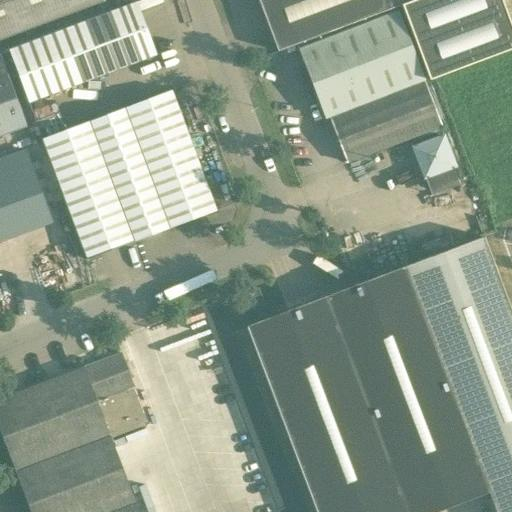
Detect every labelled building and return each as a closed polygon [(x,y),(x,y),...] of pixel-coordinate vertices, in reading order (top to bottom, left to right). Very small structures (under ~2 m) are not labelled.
[(0,0),(0,40),(105,1),(104,0),(0,0)] [(259,0),(278,51),(298,44),(391,9),(394,8),(401,5),(429,81),(511,49),(511,23),(503,0),(259,0)] [(29,102),(157,55),(137,2),(10,50),(29,102)] [(391,9),(298,44),(308,69),(301,72),(312,100),(319,98),(327,118),(331,117),(349,163),(440,127),(396,12),(392,14),(391,9)] [(1,56),(0,56),(0,135),(27,126),(1,56)] [(88,259),(216,211),(172,91),(43,139),(88,259)] [(455,167),(443,135),(411,147),(423,179),(455,167)] [(25,149),(0,158),(0,241),(52,222),(25,149)] [(437,511),(490,492),(497,511),(511,511),(511,313),(483,238),(247,327),(317,511),(437,511)] [(254,310),(266,306),(259,288),(248,292),(254,310)] [(122,353),(0,399),(0,429),(31,511),(140,511),(112,438),(149,424),(122,353)]
